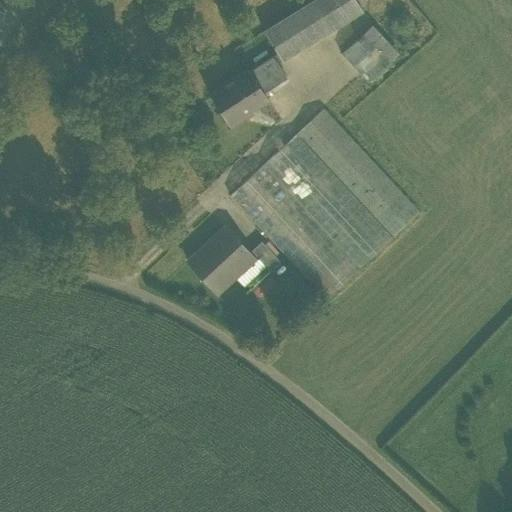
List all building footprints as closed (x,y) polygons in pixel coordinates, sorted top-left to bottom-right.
[(281,61),(362,10),(355,0),(312,0),(263,31),(277,53),(281,61)] [(421,0),(506,92),(511,86),(511,34),(480,0),(421,0)] [(372,25),(340,54),(367,83),(399,54),(372,25)] [(277,53),(272,56),(277,64),(281,61),(277,53)] [(469,130),(399,54),(367,83),(438,159),(469,130)] [(272,56),(248,71),(263,93),(286,78),(277,64),(272,56)] [(248,71),(209,96),(229,127),(245,116),(243,114),(266,99),(263,93),(248,71)] [(329,103),(347,122),(373,98),(355,78),(329,103)] [(323,109),(295,134),(392,237),(419,212),(323,109)] [(295,134),(262,164),(358,268),(392,237),(295,134)] [(358,268),(262,164),(229,196),(325,299),(358,268)] [(251,257),(223,227),(187,261),(216,293),(234,277),(232,275),(251,257)] [(250,250),(269,271),(279,262),(260,241),(250,250)] [(232,275),(234,277),(253,259),(251,257),(232,275)]
